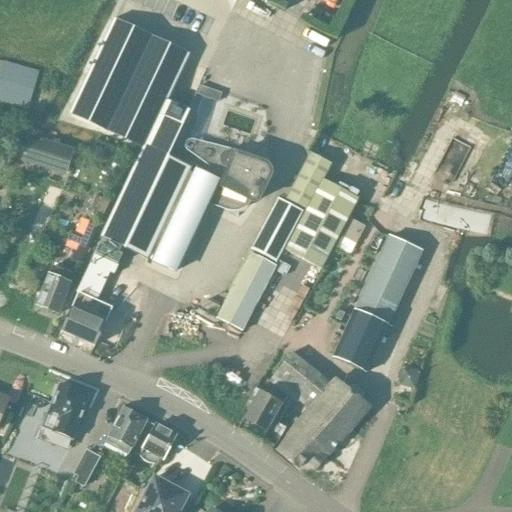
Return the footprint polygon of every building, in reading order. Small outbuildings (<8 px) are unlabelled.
[(105,40),(179,73),(188,56),(113,23),(105,40)] [(105,40),(71,116),(143,147),(100,239),(173,272),(203,207),(212,190),(215,182),(189,173),(191,169),(166,158),(188,116),(164,105),(179,73),(105,40)] [(0,101),(27,110),(38,73),(2,62),(0,69),(0,101)] [(64,174),(71,151),(29,137),(22,160),(64,174)] [(191,169),(189,173),(215,182),(212,190),(220,193),(220,194),(220,195),(220,196),(220,197),(220,198),(220,199),(221,200),(222,201),(222,202),(223,202),(223,203),(224,203),(225,204),(226,204),(227,205),(228,205),(229,205),(230,205),(231,205),(232,205),(233,204),(234,204),(235,203),(236,203),(236,202),(237,201),(238,200),(238,199),(238,198),(246,198),(247,199),(247,200),(248,200),(248,201),(249,201),(249,202),(250,202),(251,202),(252,202),(253,202),(254,202),(255,202),(256,201),(257,200),(257,199),(258,198),(258,197),(258,196),(258,195),(257,194),(257,193),(256,193),(267,180),(267,179),(267,178),(268,178),(268,177),(268,176),(268,175),(268,174),(268,173),(268,172),(268,171),(268,170),(267,169),(267,168),(266,167),(265,167),(265,166),(264,166),(263,165),(262,164),(261,164),(260,164),(205,145),(200,160),(212,169),(206,177),(191,169)] [(306,211),(285,252),(320,271),(358,200),(323,181),(330,165),(309,154),(285,200),(306,211)] [(250,250),(276,264),(303,213),(277,199),(250,250)] [(80,263),(98,226),(89,222),(82,237),(71,232),(67,240),(78,246),(72,260),(80,263)] [(387,325),(420,252),(388,237),(354,310),(387,325)] [(94,255),(88,270),(107,278),(109,273),(113,275),(117,266),(116,265),(121,256),(99,245),(94,255)] [(241,331),(274,267),(249,255),(216,319),(241,331)] [(58,315),(70,285),(73,277),(51,268),(48,275),(35,305),(58,315)] [(88,270),(78,294),(96,303),(107,278),(88,270)] [(110,310),(91,302),(91,301),(78,295),(76,300),(75,299),(61,332),(93,346),(110,310)] [(206,301),(201,309),(215,316),(219,308),(206,301)] [(353,311),(332,358),(365,373),(386,327),(353,311)] [(298,402),(307,410),(292,428),(274,449),(280,454),(297,469),(304,461),(315,469),(369,408),(334,380),(330,384),(319,375),(321,373),(293,351),(268,382),(297,405),(298,402)] [(47,415),(41,429),(71,441),(74,432),(88,397),(71,390),(70,386),(64,384),(61,387),(59,385),(47,415)] [(251,403),(243,418),(265,432),(280,405),(254,390),(248,401),(251,403)] [(124,407),(108,435),(104,441),(126,454),(146,421),(138,416),(139,416),(124,407)] [(141,450),(161,460),(167,449),(168,450),(170,446),(169,446),(174,435),(154,425),(141,450)] [(83,486),(98,458),(86,452),(74,474),(79,477),(76,482),(83,486)] [(177,511),(186,496),(153,478),(134,511),(177,511)]
